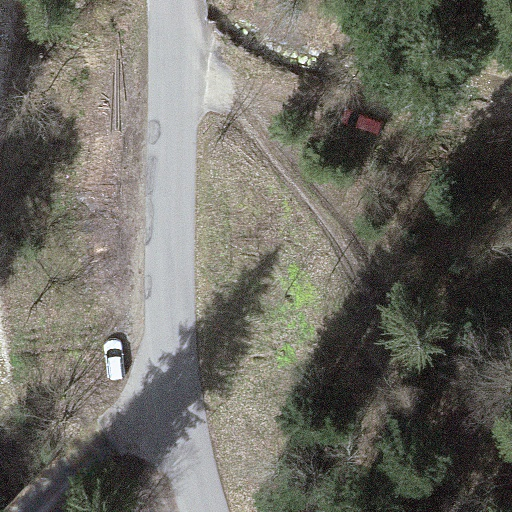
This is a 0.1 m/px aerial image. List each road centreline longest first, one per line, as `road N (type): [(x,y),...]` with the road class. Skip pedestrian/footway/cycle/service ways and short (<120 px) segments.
road 1 (track): [(173,39),(278,119),(360,219),(403,423),(461,511)]
road 2 (unclassified): [(170,0),(171,353),(184,462),(200,511)]
road 3 (track): [(175,412),(66,470),(13,511)]
